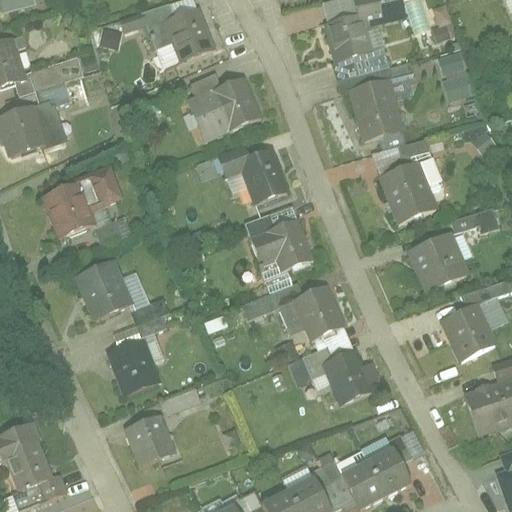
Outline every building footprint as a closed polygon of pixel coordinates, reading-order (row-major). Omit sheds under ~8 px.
[(354,0),(360,18),(330,27),(341,62),(377,52),(371,32),(410,21),(404,0),(354,0)] [(424,0),(408,0),(415,34),(430,32),(424,0)] [(446,7),(432,11),(438,30),(452,25),(446,7)] [(183,65),(218,51),(201,9),(167,23),(183,65)] [(17,41),(0,45),(0,92),(30,81),(17,41)] [(436,61),(441,78),(465,72),(460,54),(436,61)] [(465,76),(441,83),(446,105),(471,98),(465,76)] [(249,78),(189,103),(206,145),(266,120),(249,78)] [(393,80),(351,92),(365,145),(408,133),(393,80)] [(36,108),(0,121),(0,126),(10,159),(50,146),(36,108)] [(248,147),(219,159),(228,181),(243,175),(257,211),(295,196),(277,149),(253,159),(248,147)] [(422,163),(380,180),(401,229),(442,212),(422,163)] [(80,187),(44,201),(60,242),(98,228),(80,187)] [(302,220),(252,240),(264,270),(278,265),(283,277),(319,263),(302,220)] [(456,234),(408,255),(428,298),(475,276),(456,234)] [(117,264),(76,282),(96,330),(137,310),(117,264)] [(511,283),(461,298),(464,308),(511,294),(511,283)] [(331,288),(298,303),(315,342),(349,327),(331,288)] [(481,304),(442,323),(463,365),(502,345),(481,304)] [(148,339),(110,355),(125,397),(165,384),(148,339)] [(292,344),(279,351),(286,366),(299,359),(292,344)] [(360,351),(324,368),(342,407),(378,391),(360,351)] [(481,441),(511,430),(511,380),(466,396),(481,441)] [(166,417),(126,431),(141,473),(180,456),(166,417)] [(20,497),(56,480),(34,425),(0,438),(0,472),(9,469),(20,497)] [(395,450),(369,465),(390,501),(415,487),(395,450)] [(369,465),(345,478),(363,511),(369,511),(390,501),(369,465)] [(511,511),(511,472),(499,477),(511,511)] [(333,511),(317,481),(290,494),(299,511),(333,511)] [(299,511),(290,494),(265,506),(267,511),(299,511)] [(224,500),(206,510),(207,511),(221,511),(229,508),(224,500)]
